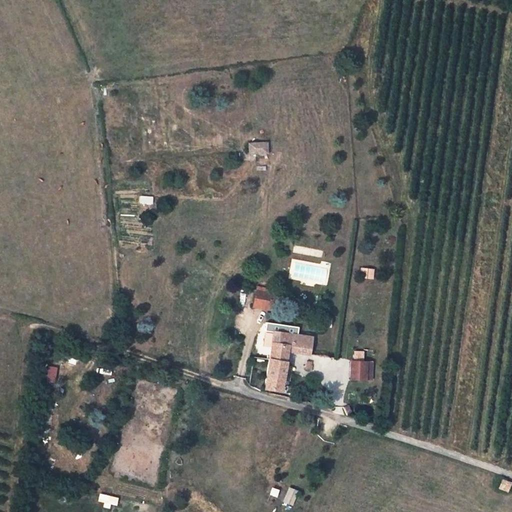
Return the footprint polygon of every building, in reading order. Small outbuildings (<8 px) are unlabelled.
[(268,142),(248,143),(249,154),(268,154),(268,142)] [(255,287),(252,307),(274,311),(278,291),(255,287)] [(273,336),(274,332),(275,328),(262,326),(261,334),(273,336)] [(287,345),(286,350),(309,353),(311,337),(274,332),(273,336),(272,342),(287,345)] [(272,342),(269,358),(284,360),(286,350),(287,345),(272,342)] [(279,391),(282,377),(284,365),(284,360),(269,358),(263,389),(279,391)] [(369,360),(353,358),(352,377),(368,378),(369,360)] [(290,366),(284,365),(282,377),(288,378),(290,366)] [(509,493),(511,485),(511,484),(502,480),(498,489),(509,493)] [(291,506),(296,491),(286,487),(281,502),(291,506)]
